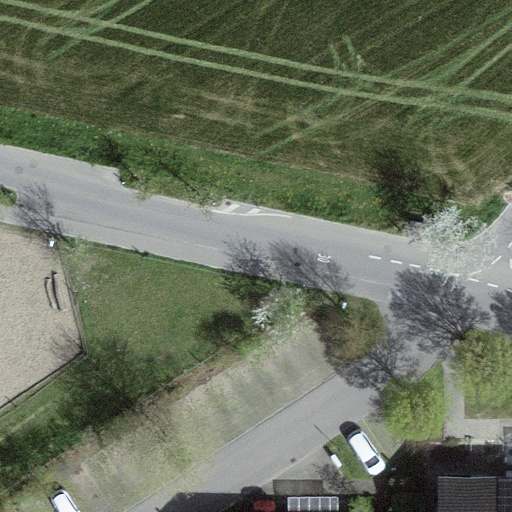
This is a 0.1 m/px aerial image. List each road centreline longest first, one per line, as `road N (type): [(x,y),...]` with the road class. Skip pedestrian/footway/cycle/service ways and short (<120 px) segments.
road 1 (residential): [(511,287),(0,181)]
road 2 (residential): [(170,511),(511,287)]
